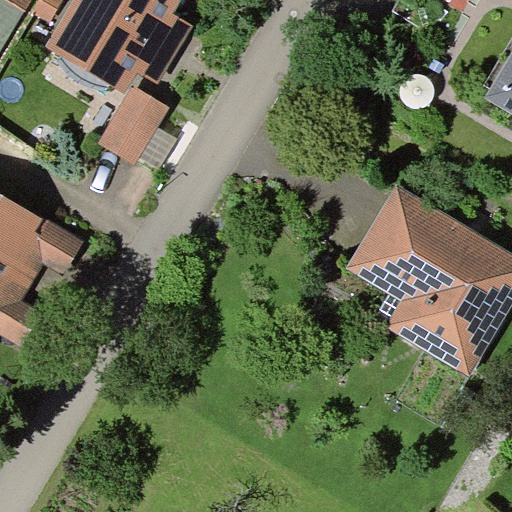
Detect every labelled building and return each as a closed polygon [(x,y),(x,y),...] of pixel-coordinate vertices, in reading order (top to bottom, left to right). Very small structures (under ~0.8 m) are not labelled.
[(0,57),(30,0),(3,0),(0,7),(0,57)] [(148,77),(177,30),(158,18),(168,0),(80,0),(52,48),(116,87),(129,66),(148,77)] [(397,0),(391,11),(443,42),(468,0),(397,0)] [(511,111),(511,62),(490,99),(511,111)] [(74,142),(104,159),(135,108),(105,90),(74,142)] [(511,283),(511,270),(395,200),(353,269),(422,310),(407,336),(461,368),(511,283)] [(37,258),(53,232),(8,206),(6,210),(0,205),(0,320),(10,303),(0,297),(0,265),(13,244),(37,258)]
